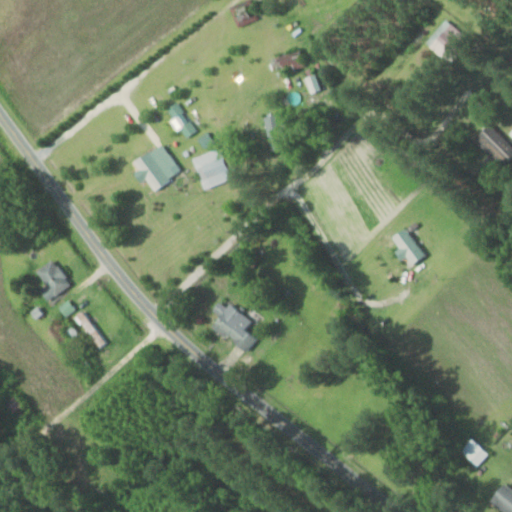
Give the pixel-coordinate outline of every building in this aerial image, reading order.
[(260,20),(253,0),(252,0),(234,6),(240,27),(260,20)] [(466,40),(456,26),(435,42),(445,56),(466,40)] [(278,56),(280,71),(309,68),(308,53),(278,56)] [(267,118),(276,152),(297,146),(288,112),(267,118)] [(184,177),(170,146),(140,159),(154,191),(184,177)] [(198,157),(207,188),(236,180),(226,148),(198,157)] [(397,237),(418,265),(431,255),(410,227),(397,237)] [(78,280),(56,258),(39,275),(61,297),(78,280)] [(216,325),(251,353),(263,337),(252,329),(258,321),(226,297),(217,310),(223,315),(216,325)] [(79,316),(102,349),(111,342),(88,310),(79,316)] [(511,511),(511,485),(507,482),(493,503),(508,511),(511,511)]
